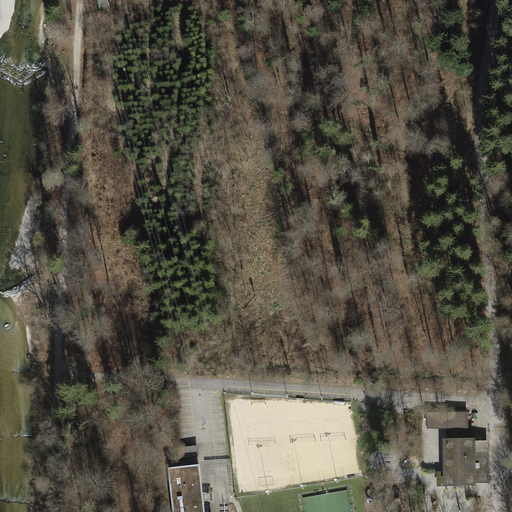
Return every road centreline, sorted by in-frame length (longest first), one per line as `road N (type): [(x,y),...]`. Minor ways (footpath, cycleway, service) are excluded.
road 1 (residential): [(500,511),(476,158),(498,0)]
road 2 (track): [(248,91),(259,101),(448,157),(476,158)]
